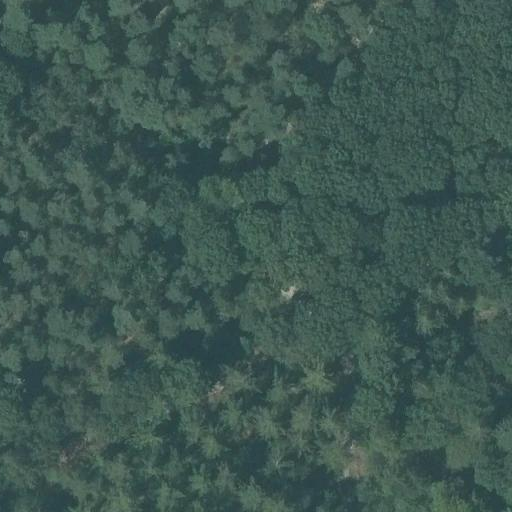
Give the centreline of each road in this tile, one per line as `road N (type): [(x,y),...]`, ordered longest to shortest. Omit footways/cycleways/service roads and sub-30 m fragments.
road 1 (track): [(0,486),(228,380),(337,340),(240,241),(0,58)]
road 2 (track): [(474,511),(384,397),(359,381)]
